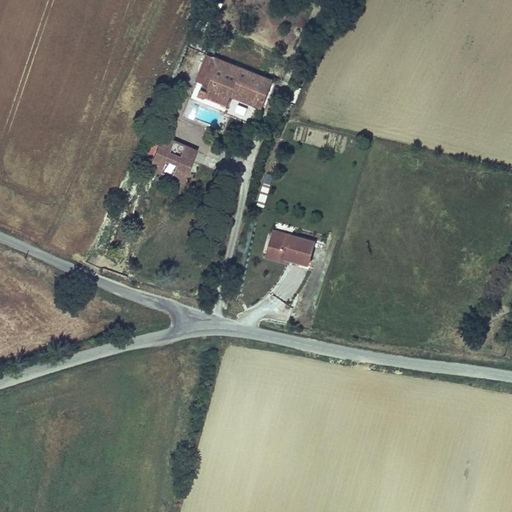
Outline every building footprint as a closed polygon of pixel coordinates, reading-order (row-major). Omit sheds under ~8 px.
[(197,78),(205,81),(215,55),(207,52),(197,78)] [(232,105),(235,97),(261,107),(273,78),(215,55),(205,81),(200,92),(232,105)] [(245,114),(248,107),(237,104),(235,111),(245,114)] [(150,163),(186,178),(198,148),(163,133),(150,163)] [(318,239),(275,227),(268,252),(311,265),(318,239)]
